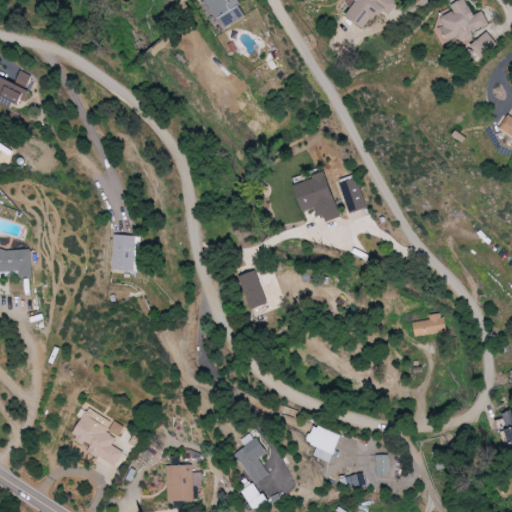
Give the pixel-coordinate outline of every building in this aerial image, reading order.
[(207,0),(225,29),(247,16),(238,0),(207,0)] [(350,0),(343,11),(368,29),(382,9),(390,15),(400,1),(397,0),(350,0)] [(475,15),(467,0),(461,0),(452,4),(455,11),(441,16),(445,25),(440,27),(447,43),(459,38),(490,25),(484,11),(475,15)] [(499,44),(488,32),(472,45),(482,58),(499,44)] [(16,83),(0,75),(0,95),(22,106),(36,77),(22,70),(16,83)] [(501,128),(511,134),(511,114),(510,113),(501,128)] [(298,181),(304,211),(317,208),(319,216),(325,215),(326,221),(339,219),(330,175),(298,181)] [(367,207),(355,175),(338,182),(350,214),(367,207)] [(137,235),(115,234),(113,269),(136,270),(137,235)] [(33,249),(10,250),(0,247),(0,276),(1,271),(21,271),(21,277),(34,276),(33,249)] [(239,277),(251,310),(269,303),(257,270),(239,277)] [(431,320),(415,322),(417,335),(447,332),(445,313),(431,315),(431,320)] [(124,452),(113,446),(119,436),(108,430),(114,420),(90,407),(73,437),(90,447),(88,451),(116,466),(124,452)] [(511,443),(511,410),(503,412),(509,444),(511,443)] [(313,425),(307,443),(317,446),(313,456),(332,463),(342,435),(313,425)] [(241,440),(246,446),(234,454),(256,485),(271,475),(260,459),(268,453),(253,432),(241,440)] [(378,476),(392,476),(392,455),(378,455),(378,476)] [(195,501),(195,486),(204,485),(203,472),(194,472),(194,465),(168,465),(169,501),(195,501)] [(346,479),(348,489),(360,487),(358,477),(346,479)] [(254,511),(269,502),(256,482),(241,491),(254,511)]
